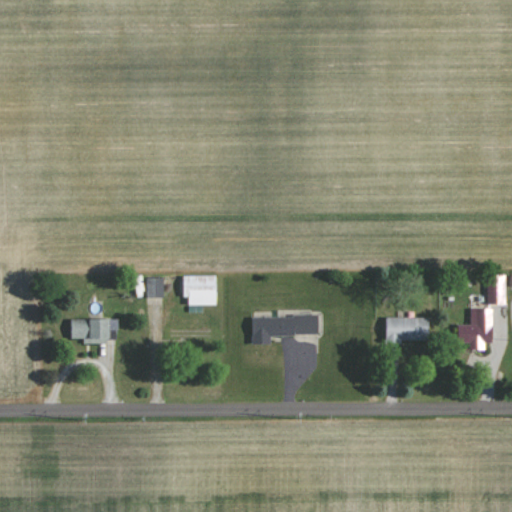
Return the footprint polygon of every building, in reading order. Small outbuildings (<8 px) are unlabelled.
[(181,305),(209,305),(209,275),(176,276),(176,297),(181,297),(181,305)] [(483,303),(502,303),(501,277),(482,277),(483,303)] [(142,278),(143,297),(159,296),(159,278),(142,278)] [(485,349),(485,309),(466,309),(466,325),(451,325),(451,343),(464,343),(464,349),(485,349)] [(265,335),(313,335),(313,315),(245,316),(246,344),(265,344),(265,335)] [(378,341),(422,342),(422,317),(379,317),(378,341)] [(64,338),(78,338),(78,342),(101,342),(101,330),(114,330),(114,319),(64,319),(64,338)]
